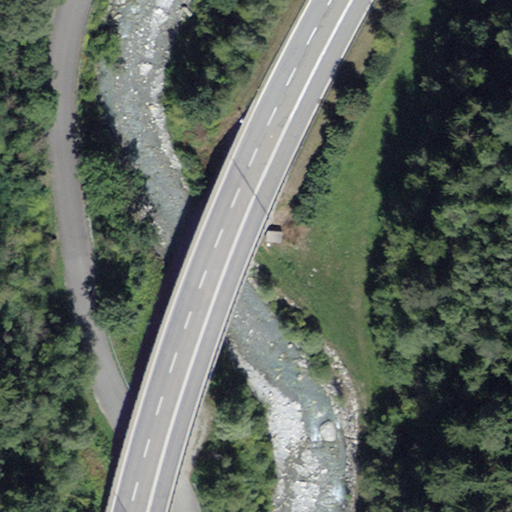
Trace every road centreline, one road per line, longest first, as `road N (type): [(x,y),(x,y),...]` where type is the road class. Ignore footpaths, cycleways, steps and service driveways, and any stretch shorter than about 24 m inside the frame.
road 1 (primary): [(133,511),(165,386),(291,86),(340,0)]
road 2 (unclassified): [(183,511),(113,389),(81,311),(58,73),(79,0)]
